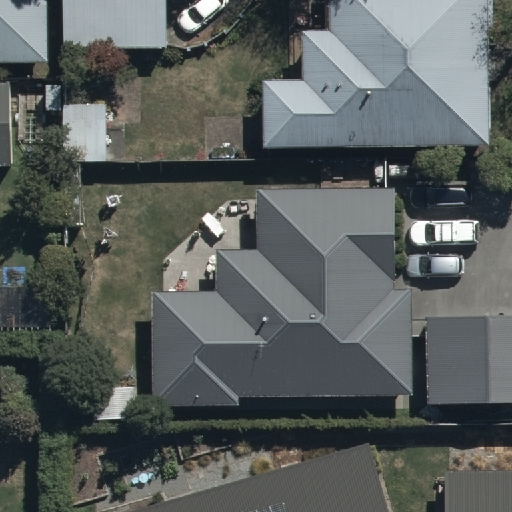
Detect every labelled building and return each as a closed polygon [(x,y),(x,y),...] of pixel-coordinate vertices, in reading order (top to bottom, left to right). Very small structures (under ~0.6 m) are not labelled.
[(45,0),(0,0),(0,53),(46,53),(45,0)] [(66,0),(66,37),(170,37),(169,0),(66,0)] [(487,0),(329,0),(329,19),(302,19),(302,68),(264,68),(264,134),(488,134),(487,0)] [(9,75),(0,75),(0,159),(11,160),(9,75)] [(152,282),(152,396),(239,396),(239,387),(408,388),(408,279),(394,279),(394,182),(260,182),(260,235),(217,235),(217,282),(152,282)] [(511,305),(427,305),(427,394),(511,393),(511,305)] [(392,511),(371,440),(129,511),(392,511)] [(511,511),(511,470),(444,471),(443,511),(511,511)]
